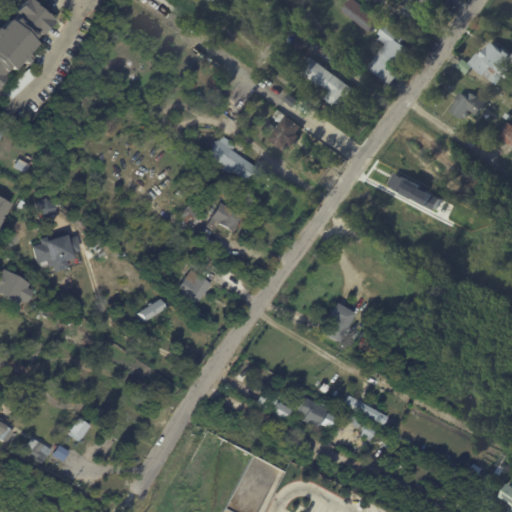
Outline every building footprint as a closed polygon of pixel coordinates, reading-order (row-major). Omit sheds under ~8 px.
[(25,0),(29,3),(28,4),(38,12),(48,21),(45,25),(44,24),(43,26),(42,25),(34,35),(31,32),(25,40),(29,43),(20,54),(24,59),(19,66),(13,61),(5,70),(1,67),(0,68),(0,20),(1,19),(5,22),(7,19),(6,18),(9,14),(7,12),(15,0),(25,0)] [(376,33),(346,11),(354,0),(360,0),(386,19),(376,33)] [(458,0),(455,3),(451,0),(449,0),(439,14),(421,0),(458,0)] [(225,15),(216,9),(220,3),(229,10),(225,15)] [(407,56),(395,71),(402,76),(393,86),(371,67),(390,45),(382,39),(385,36),(382,34),(391,24),(410,39),(406,43),(413,50),(407,56)] [(321,34),(320,35),(315,31),(319,26),(325,30),(321,34)] [(303,28),(310,34),(306,39),(299,33),(303,28)] [(511,79),(508,75),(499,86),(476,67),(469,75),(459,67),(467,58),(473,63),(481,53),(484,55),(495,41),(506,50),(508,48),(511,51),(511,79)] [(315,57),(358,89),(343,109),(328,98),(334,91),(326,84),(324,87),(303,72),(314,57),(315,57)] [(29,77),(5,99),(0,93),(0,89),(22,69),(29,77)] [(487,102),(489,103),(480,117),(471,111),(465,119),(453,110),(460,100),(458,99),(462,92),(471,97),(474,92),(487,102)] [(301,102),(302,102),(297,108),(288,100),(293,95),(301,102)] [(282,110),(305,127),(301,133),(304,136),(296,147),(292,144),(287,151),(272,140),(284,122),(276,117),(281,110),(282,110)] [(511,143),(501,135),(511,122),(511,143)] [(272,123),(277,127),(274,131),(268,127),(272,123)] [(231,143),(234,145),(230,150),(255,168),(254,169),(256,171),(252,176),(250,175),(245,182),(207,155),(217,141),(219,142),(223,137),(231,143)] [(17,155),(24,159),(17,174),(6,168),(10,160),(13,161),(17,155)] [(49,210),(42,220),(31,212),(33,209),(30,206),(35,199),(37,201),(39,199),(51,208),(49,210)] [(193,204),(197,207),(189,224),(180,219),(189,202),(193,204)] [(234,230),(233,232),(219,224),(215,231),(207,227),(220,204),(242,215),(234,230)] [(75,247),(76,251),(70,253),(72,259),(63,262),(65,269),(51,273),(49,266),(44,268),(42,262),(33,264),(28,247),(36,245),(35,240),(62,231),(65,239),(72,237),(75,247)] [(193,272),(212,285),(198,305),(178,290),(191,271),(193,272)] [(0,274),(0,297),(19,304),(27,285),(0,274)] [(136,314),(148,306),(147,304),(150,303),(151,305),(160,299),(166,309),(142,323),(136,314)] [(340,307),(355,316),(340,344),(324,335),(331,322),(328,320),(336,305),(340,307)] [(44,345),(34,365),(23,359),(32,339),(44,345)] [(364,398),(368,400),(365,405),(388,418),(383,426),(344,405),(349,397),(359,402),(362,397),(364,398)] [(329,411),(327,415),(334,419),(328,429),(322,426),(319,430),(304,421),(306,418),(299,414),(300,412),(297,410),(303,399),(306,401),(307,399),(329,411)] [(4,419),(2,422),(0,420),(0,402),(10,408),(4,419)] [(283,406),(294,412),(289,422),(272,413),(278,403),(283,406)] [(343,413),(344,413),(339,421),(330,416),(334,408),(343,413)] [(342,418),(354,428),(359,423),(346,412),(342,418)] [(91,427),(79,443),(68,435),(79,419),(91,427)] [(0,424),(9,430),(12,431),(6,443),(0,440),(0,424)] [(94,426),(102,431),(95,441),(90,437),(93,432),(92,430),(94,426)] [(364,438),(362,437),(368,426),(378,432),(372,443),(364,438)] [(39,443),(52,451),(44,465),(30,457),(31,456),(25,453),(33,439),(39,443)] [(63,448),(55,445),(51,456),(58,459),(63,448)] [(70,453),(64,462),(54,456),(60,446),(70,453)] [(476,467),(483,470),(478,479),(469,475),(474,466),(476,467)] [(511,511),(511,480),(501,496),(511,503),(505,511),(506,511),(511,511)]
